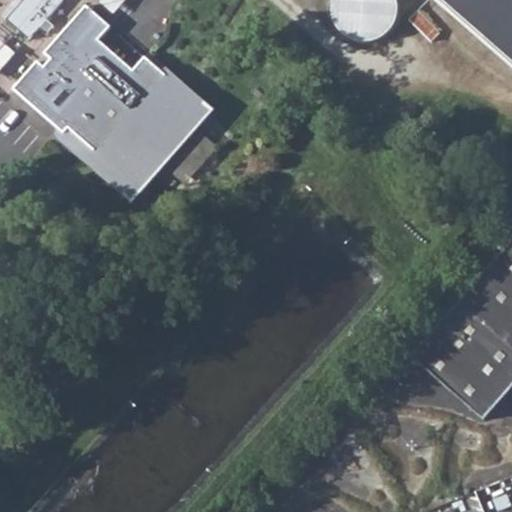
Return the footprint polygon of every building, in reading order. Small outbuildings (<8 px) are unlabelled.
[(49,19),(57,26),(63,19),(55,12),(65,0),(26,0),(16,12),(38,31),(49,19)] [(46,54),(22,81),(67,121),(73,126),(78,121),(140,175),(209,97),(154,49),(142,63),(108,33),(119,19),(97,0),(93,0),(53,46),(60,51),(53,59),(46,54)] [(334,0),(332,12),(337,27),(345,35),(361,43),(377,41),(385,37),(393,29),(398,16),(399,7),(396,0),(334,0)] [(511,0),(435,0),(511,67),(511,0)] [(219,106),(209,97),(140,175),(78,121),(73,126),(67,121),(62,127),(140,195),(219,106)] [(511,254),(413,368),(486,431),(511,401),(511,254)] [(511,401),(486,431),(497,441),(511,424),(511,401)] [(511,511),(511,486),(475,502),(479,511),(511,511)]
